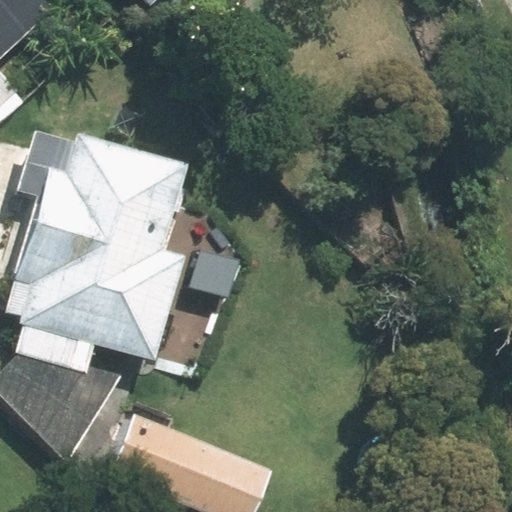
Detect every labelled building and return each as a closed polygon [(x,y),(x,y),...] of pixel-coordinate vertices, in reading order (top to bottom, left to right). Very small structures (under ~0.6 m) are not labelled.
[(71,0),(0,0),(0,77),(1,79),(80,9),(71,0)] [(122,0),(131,8),(139,0),(122,0)] [(0,321),(14,325),(6,360),(0,364),(0,407),(58,466),(121,361),(149,368),(175,259),(156,254),(176,169),(26,134),(11,196),(27,200),(0,313),(0,321)] [(239,255),(195,242),(156,366),(200,379),(239,255)] [(247,511),(266,471),(135,410),(102,480),(169,511),(247,511)]
